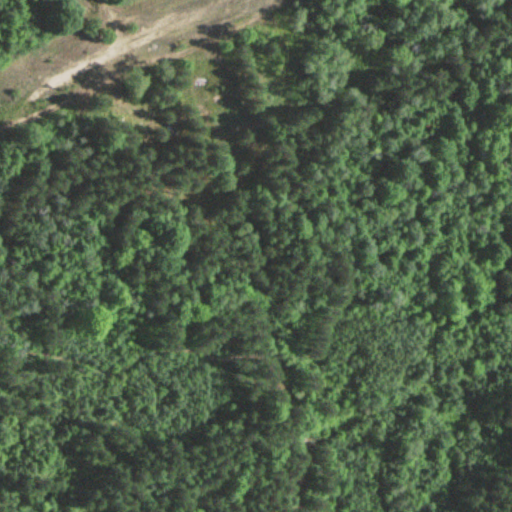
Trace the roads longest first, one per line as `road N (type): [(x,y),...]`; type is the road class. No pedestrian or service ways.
road 1 (track): [(0,340),(19,352),(107,371),(169,352),(271,364),(307,429),(308,511)]
road 2 (track): [(0,127),(280,0)]
